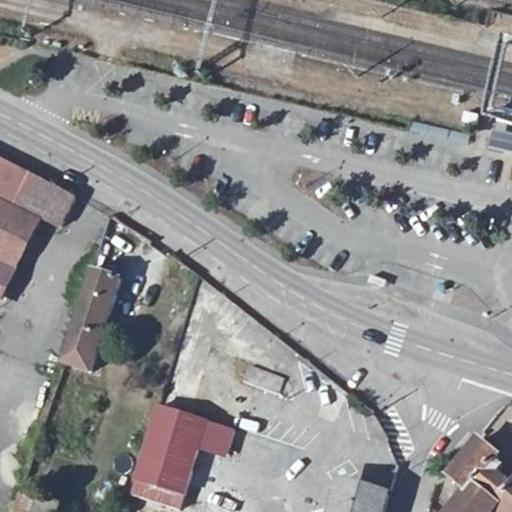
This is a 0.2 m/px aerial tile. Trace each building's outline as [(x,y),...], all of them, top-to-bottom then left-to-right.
[(511,108),(505,107),(502,122),(511,124),(511,108)] [(464,110),(462,120),(476,123),(478,113),(464,110)] [(511,132),(495,129),(489,152),(511,157),(511,132)] [(0,160),(0,304),(42,219),(58,190),(0,160)] [(78,200),(58,190),(42,219),(62,230),(78,200)] [(56,282),(21,264),(0,304),(0,311),(33,328),(56,282)] [(94,274),(68,353),(96,362),(122,283),(94,274)] [(387,281),(371,275),(368,283),(384,289),(387,281)] [(287,380),(253,367),(250,368),(246,382),(289,398),(293,387),(287,380)] [(160,410),(139,484),(186,498),(201,449),(208,425),(160,410)] [(236,433),(208,425),(201,449),(229,457),(236,433)] [(481,442),(452,478),(469,493),(453,511),(498,511),(500,510),(502,511),(511,511),(511,484),(500,475),(504,468),(497,462),(501,458),(481,442)] [(281,479),(295,511),(297,511),(314,505),(298,471),(281,479)] [(182,511),(186,498),(139,484),(135,497),(178,511),(182,511)] [(329,511),(385,511),(390,497),(358,488),(349,494),(341,491),(334,511),(330,511),(329,511)] [(22,496),(16,511),(59,511),(61,510),(22,496)]
